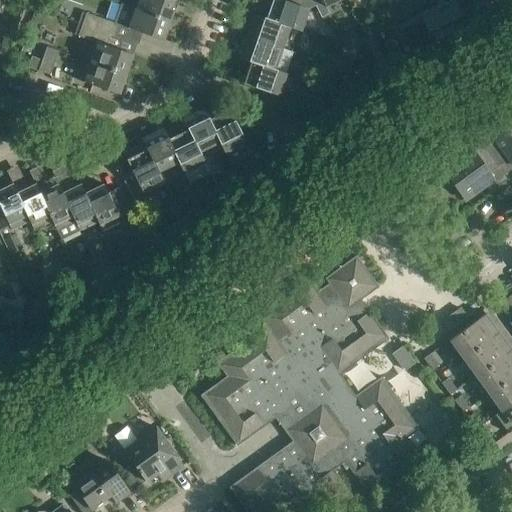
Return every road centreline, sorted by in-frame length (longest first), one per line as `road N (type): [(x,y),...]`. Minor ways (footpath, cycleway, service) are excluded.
road 1 (residential): [(183,73),(176,95),(112,127),(101,158),(36,145),(0,160)]
road 2 (residential): [(284,143),(262,99),(183,73)]
